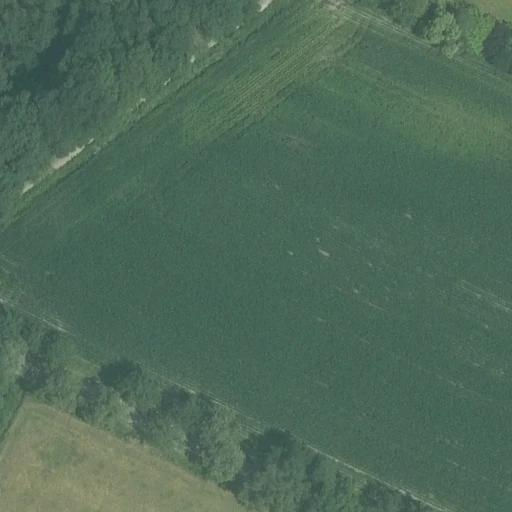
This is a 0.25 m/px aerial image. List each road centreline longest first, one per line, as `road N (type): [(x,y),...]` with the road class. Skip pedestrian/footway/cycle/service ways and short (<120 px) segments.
road 1 (unclassified): [(334,511),(0,350)]
road 2 (unclassified): [(0,212),(265,0)]
